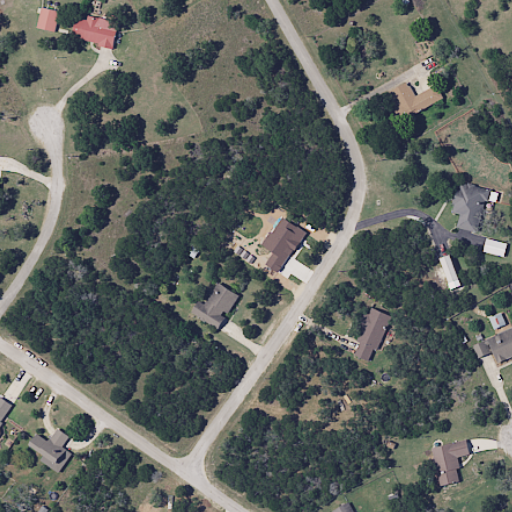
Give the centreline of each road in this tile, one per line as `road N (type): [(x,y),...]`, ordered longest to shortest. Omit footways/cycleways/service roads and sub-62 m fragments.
road 1 (residential): [(191,469),(339,247),(362,190),(348,125),(277,0)]
road 2 (residential): [(253,511),(0,342)]
road 3 (residential): [(0,310),(53,223),(61,175),(48,107)]
